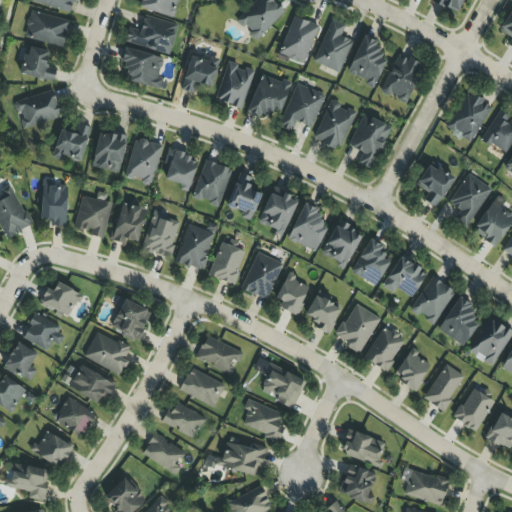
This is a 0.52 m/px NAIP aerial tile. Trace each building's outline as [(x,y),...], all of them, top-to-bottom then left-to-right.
[(31,0),(31,2),(71,14),(75,0),(31,0)] [(178,0),(140,0),(138,7),(172,19),(178,0)] [(284,12),(271,0),(255,0),(236,21),(256,41),(284,12)] [(457,14),(464,0),(432,0),(431,2),(457,14)] [(506,45),(511,48),(511,7),(499,31),(510,38),(506,45)] [(69,21),(30,12),(24,38),(63,47),(69,21)] [(128,28),(125,43),(170,54),(177,25),(144,17),(140,31),(128,28)] [(318,26),(292,17),(279,55),(304,64),(318,26)] [(341,73),(351,41),(341,37),(344,26),(328,20),(314,64),(341,73)] [(374,89),(385,60),(376,57),(381,43),(361,36),(348,74),(366,80),(364,85),(374,89)] [(48,51),(26,47),(21,76),(53,82),(55,69),(45,67),(48,51)] [(159,77),(164,58),(123,48),(119,62),(128,64),(124,81),(163,91),(166,79),(159,77)] [(190,54),(181,91),(193,94),(196,84),(211,88),(218,61),(190,54)] [(423,66),(398,54),(380,93),(390,97),(390,96),(405,103),(423,66)] [(254,72),(227,63),(214,100),(241,109),(254,72)] [(280,112),(291,83),(282,80),(281,83),(260,75),(247,112),(267,120),(271,109),(280,112)] [(324,95),(295,84),(279,128),(291,133),(295,122),(311,128),(324,95)] [(22,130),(60,119),(52,91),(14,102),(22,130)] [(492,107),(468,92),(445,129),(469,144),(492,107)] [(313,140),(338,151),(355,113),(340,107),(341,104),(330,99),(313,140)] [(511,142),(511,117),(499,110),(481,140),(505,154),(511,142)] [(391,127),(363,114),(348,146),(362,153),(357,164),(371,170),(391,127)] [(79,162),(91,129),(77,124),(74,133),(61,128),(51,158),(61,161),(63,156),(79,162)] [(119,173),(126,138),(99,132),(91,167),(119,173)] [(151,187),(162,146),(135,139),(124,177),(140,181),(140,184),(151,187)] [(163,165),(168,166),(163,182),(188,190),(196,163),(189,161),(190,156),(168,149),(163,165)] [(511,155),(503,171),(511,175),(511,155)] [(191,199),(218,208),(231,170),(204,161),(191,199)] [(423,201),(434,208),(454,178),(437,167),(435,170),(428,165),(415,185),(427,193),(423,201)] [(252,178),(239,173),(226,206),(242,213),(240,218),(250,222),(262,192),(248,187),(252,178)] [(448,204),(459,210),(453,221),(466,229),(491,189),(467,174),(448,204)] [(53,226),(65,227),(67,185),(41,184),(40,219),(53,220),(53,226)] [(0,228),(5,239),(31,226),(14,191),(0,198),(0,228)] [(103,239),(111,203),(105,202),(107,194),(97,192),(95,200),(81,196),(73,228),(90,232),(89,236),(103,239)] [(258,225),(284,234),(296,200),(282,195),(281,198),(269,194),(258,225)] [(136,242),(147,211),(122,203),(109,240),(124,245),(126,239),(136,242)] [(495,247),(511,219),(511,215),(490,203),(472,233),(495,247)] [(316,252),(325,228),(319,225),(324,213),(301,205),(288,241),(316,252)] [(179,221),(152,213),(141,251),(169,259),(179,221)] [(345,268),(361,234),(336,222),(320,256),(345,268)] [(175,262),(202,271),(214,233),(188,225),(175,262)] [(511,235),(501,252),(511,259),(511,235)] [(233,286),(239,272),(236,270),(246,246),(224,237),(208,276),(233,286)] [(383,246),(369,239),(350,273),(375,287),(389,261),(378,254),(383,246)] [(282,265),(258,253),(240,288),(265,301),(282,265)] [(398,258),(382,288),(394,294),(396,290),(412,298),(426,272),(398,258)] [(275,299),(280,301),(277,308),(295,316),(308,287),(294,281),(296,276),(287,272),(275,299)] [(409,311),(433,326),(455,292),(431,277),(409,311)] [(46,288),(38,304),(70,318),(80,294),(56,283),(52,291),(46,288)] [(305,316),(315,320),(312,328),(329,335),(340,306),(313,295),(305,316)] [(119,308),(109,329),(136,342),(150,312),(117,296),(113,305),(119,308)] [(463,347),(477,325),(470,320),(477,310),(457,298),(437,330),(463,347)] [(378,317),(352,304),(336,338),(346,342),(344,347),(361,355),(378,317)] [(58,334),(62,325),(34,313),(23,339),(48,349),(51,342),(59,346),(63,336),(58,334)] [(490,367),(511,334),(511,332),(489,318),(467,352),(490,367)] [(388,372),(404,337),(380,326),(364,361),(388,372)] [(83,357),(118,376),(132,351),(97,332),(83,357)] [(232,376),(242,353),(205,337),(195,359),(232,376)] [(36,370),(30,367),(37,353),(15,343),(3,369),(30,382),(36,370)] [(511,345),(500,370),(511,376),(511,345)] [(418,353),(411,348),(392,377),(414,391),(431,366),(416,357),(418,353)] [(96,404),(101,395),(106,398),(114,385),(81,365),(67,387),(96,404)] [(442,412),(464,377),(444,365),(423,400),(442,412)] [(306,382),(273,366),(261,389),(278,397),(276,402),(292,410),(306,382)] [(213,409),(225,386),(190,368),(178,391),(213,409)] [(24,388),(1,376),(0,378),(0,407),(11,413),(24,388)] [(492,399),(469,389),(454,421),(477,432),(492,399)] [(53,420),(80,438),(96,415),(69,397),(53,420)] [(241,427),(278,442),(285,427),(278,424),(282,414),(247,400),(243,409),(247,411),(241,427)] [(204,417),(172,403),(163,425),(195,439),(204,417)] [(511,444),(511,419),(499,413),(485,438),(509,451),(511,444)] [(340,455),(381,468),(383,461),(378,460),(381,451),(367,447),(370,438),(348,430),(340,455)] [(64,464),(73,445),(44,431),(33,454),(55,465),(57,460),(64,464)] [(141,453),(173,475),(186,455),(155,433),(141,453)] [(254,477),(257,466),(262,467),(266,451),(225,440),(218,467),(254,477)] [(44,502),(47,483),(44,483),(47,470),(10,463),(5,487),(29,492),(28,499),(44,502)] [(337,492),(369,507),(374,496),(368,493),(376,476),(350,464),(337,492)] [(403,495),(440,507),(448,482),(411,470),(403,495)] [(103,497),(116,511),(133,511),(146,501),(125,477),(103,497)] [(229,501),(233,510),(228,511),(265,511),(272,509),(261,486),(229,501)] [(168,511),(164,507),(168,503),(160,496),(145,511),(168,511)]
